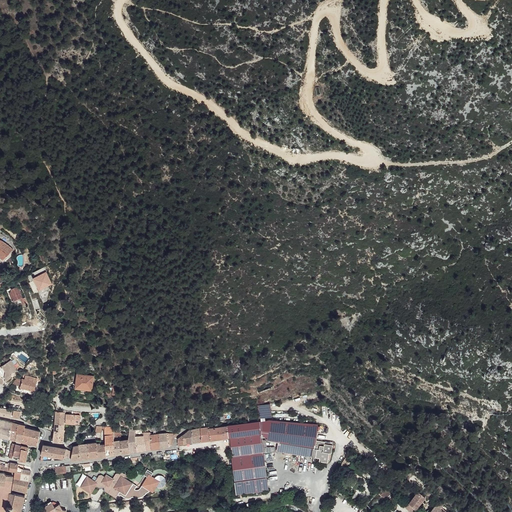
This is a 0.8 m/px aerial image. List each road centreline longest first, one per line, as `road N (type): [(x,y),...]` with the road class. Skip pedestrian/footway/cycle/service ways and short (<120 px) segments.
road 1 (track): [(121,0),(118,20),(156,76),(276,150),(367,160),(376,158),(372,150),(314,116),(314,23),(335,5),(349,52),(366,71),(379,70),(385,0)]
road 2 (residential): [(43,464),(173,448)]
